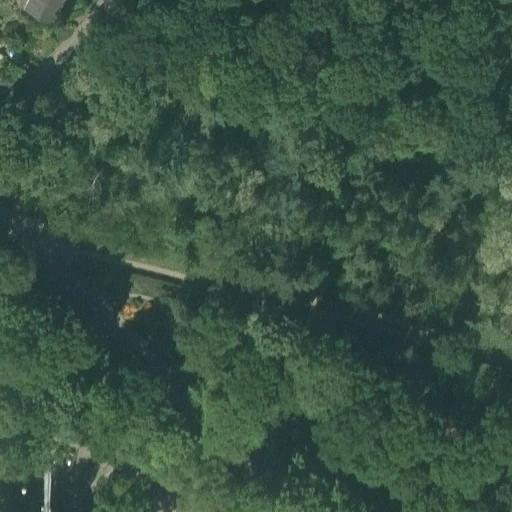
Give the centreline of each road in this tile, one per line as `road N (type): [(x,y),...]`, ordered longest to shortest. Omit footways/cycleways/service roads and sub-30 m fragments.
road 1 (track): [(511,349),(6,223)]
road 2 (tertiary): [(289,511),(111,320),(0,217)]
road 3 (residential): [(0,129),(114,0)]
